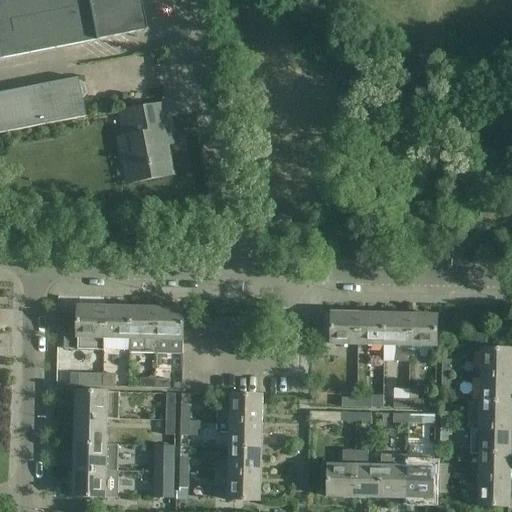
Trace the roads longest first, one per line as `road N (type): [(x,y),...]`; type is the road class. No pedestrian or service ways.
road 1 (residential): [(246,279),(188,0)]
road 2 (residential): [(29,511),(35,267)]
road 3 (residential): [(511,287),(295,281)]
road 4 (residential): [(246,279),(35,267)]
road 5 (residential): [(295,281),(294,372),(205,372)]
